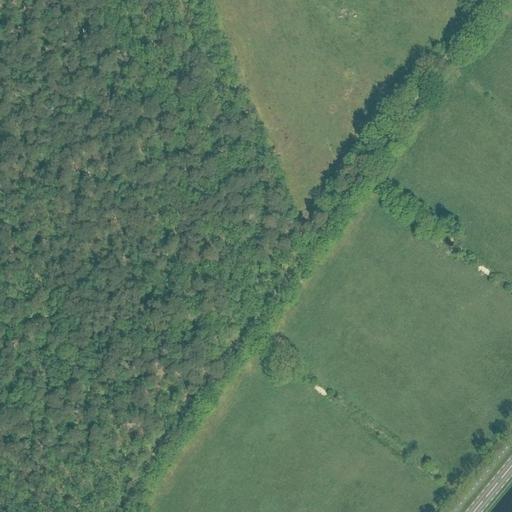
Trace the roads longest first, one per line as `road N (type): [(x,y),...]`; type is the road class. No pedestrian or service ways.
road 1 (track): [(311,245),(112,511)]
road 2 (track): [(490,0),(311,245)]
